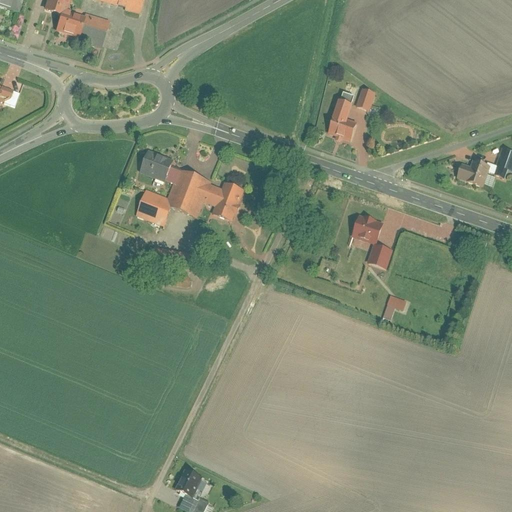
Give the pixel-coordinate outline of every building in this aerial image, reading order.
[(25,0),(0,0),(0,8),(20,16),(25,0)] [(47,0),(47,2),(49,2),(46,12),(50,13),(50,15),(62,18),(58,33),(81,40),(79,44),(102,51),(111,23),(87,16),(86,18),(69,13),(73,0),(47,0)] [(95,0),(117,6),(118,5),(126,8),(125,10),(139,14),(142,0),(95,0)] [(0,101),(15,107),(19,96),(0,89),(0,101)] [(375,96),(363,93),(357,111),(369,115),(375,96)] [(357,123),(335,116),(328,138),(350,145),(357,123)] [(494,176),(505,180),(511,160),(511,152),(504,150),(494,176)] [(173,161),(150,153),(142,175),(165,183),(173,161)] [(456,181),(484,189),(490,168),(474,164),(473,168),(461,165),(456,181)] [(242,201),(181,175),(169,203),(230,229),(242,201)] [(171,208),(145,198),(137,218),(164,228),(171,208)] [(383,227),(359,219),(353,239),(377,247),(383,227)] [(392,254),(375,248),(369,264),(386,270),(392,254)] [(163,265),(192,270),(194,257),(166,251),(163,265)] [(170,277),(169,286),(188,287),(189,278),(170,277)] [(406,306),(390,299),(387,307),(403,313),(406,306)] [(204,482),(185,472),(175,492),(193,502),(204,482)]
